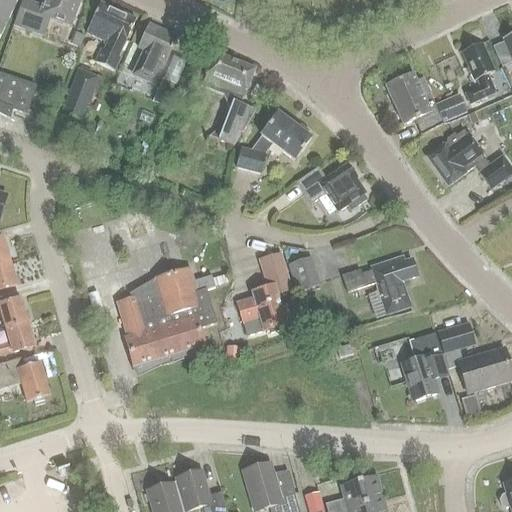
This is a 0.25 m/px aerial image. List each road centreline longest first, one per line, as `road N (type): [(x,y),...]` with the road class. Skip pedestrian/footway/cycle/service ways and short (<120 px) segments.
road 1 (residential): [(101,435),(455,446)]
road 2 (residential): [(371,220),(332,237),(280,238),(53,163)]
road 3 (tertiary): [(317,76),(410,196),(511,308)]
road 4 (residential): [(101,435),(39,208),(53,163)]
road 5 (tertiary): [(150,0),(317,76)]
road 6 (unclassified): [(317,76),(481,0)]
